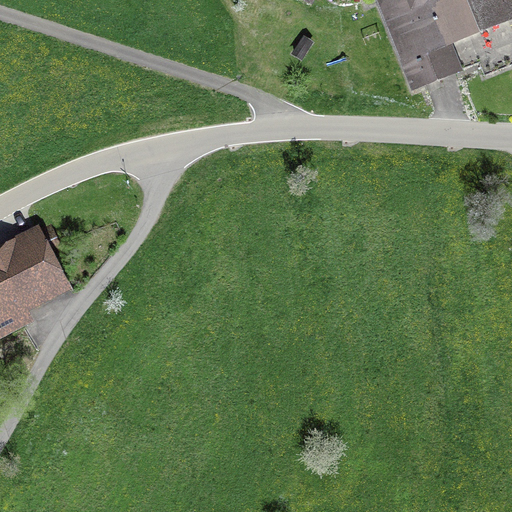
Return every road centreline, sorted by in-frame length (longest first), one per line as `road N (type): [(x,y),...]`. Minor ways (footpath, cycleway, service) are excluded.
road 1 (tertiary): [(168,145),(321,126),(511,136)]
road 2 (unclassified): [(0,436),(66,323),(147,216),(168,145)]
road 3 (track): [(285,128),(253,94),(0,14)]
road 4 (tertiary): [(0,207),(90,165),(168,145)]
